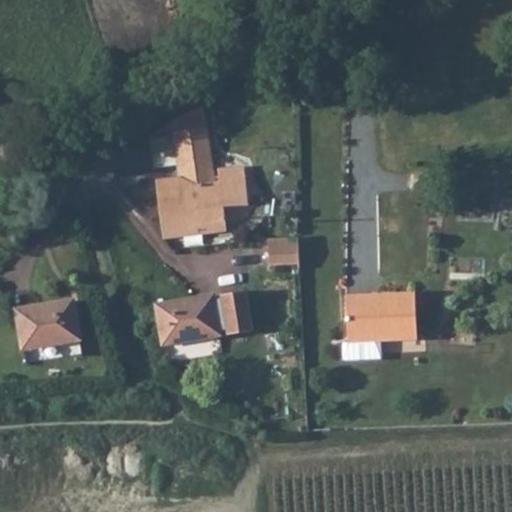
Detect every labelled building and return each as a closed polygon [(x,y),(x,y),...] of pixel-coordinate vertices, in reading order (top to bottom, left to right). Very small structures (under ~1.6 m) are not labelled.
[(174,121),(181,165),(214,160),(206,105),(174,121)] [(185,188),(187,201),(196,200),(201,232),(229,229),(227,212),(252,210),(248,172),(223,175),(224,183),(218,183),(214,160),(181,165),(183,177),(185,188)] [(161,179),(162,191),(166,190),(185,188),(183,177),(161,179)] [(187,201),(185,188),(166,190),(162,191),(164,203),(187,201)] [(201,232),(196,200),(187,201),(164,203),(168,228),(169,236),(201,232)] [(299,240),(269,241),(271,267),(300,266),(299,240)] [(221,337),(221,331),(232,330),(233,337),(253,334),(248,293),(228,296),(228,300),(216,302),(215,297),(162,305),(168,344),(221,337)] [(346,296),(348,343),(380,342),(417,340),(415,293),(346,296)] [(75,298),(14,308),(21,352),(82,342),(75,298)] [(380,342),(348,343),(342,343),(343,359),(381,358),(380,342)]
